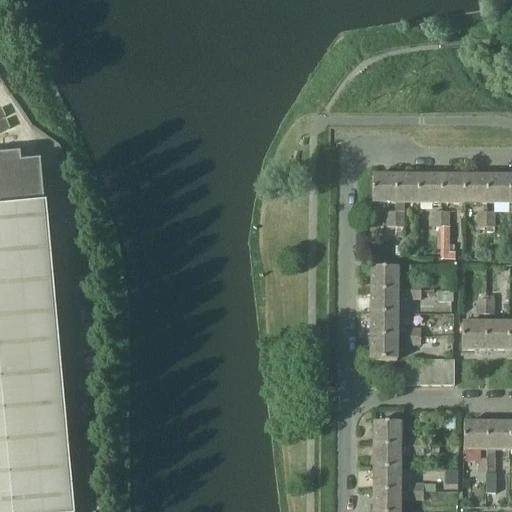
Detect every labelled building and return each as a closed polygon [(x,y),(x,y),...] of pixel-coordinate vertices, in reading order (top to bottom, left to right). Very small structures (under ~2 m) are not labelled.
[(0,511),(72,511),(45,208),(42,208),(42,206),(38,163),(0,167),(0,511)] [(372,178),(372,205),(395,205),(395,178),(372,178)] [(395,229),(395,238),(403,238),(403,205),(418,205),(418,178),(395,178),(395,205),(395,214),(395,229)] [(418,178),(418,205),(441,205),(441,179),(418,178)] [(441,179),(441,205),(463,205),(464,179),(441,179)] [(464,179),(463,205),(486,206),(486,179),(464,179)] [(486,179),(486,206),(509,206),(509,179),(486,179)] [(387,258),(394,258),(395,214),(386,214),(386,229),(387,228),(387,258)] [(449,214),(440,214),(440,229),(441,229),(440,259),(442,259),(441,262),(454,262),(454,254),(449,254),(449,214)] [(477,229),(486,229),(486,214),(477,214),(477,229)] [(486,229),(487,235),(494,235),(494,229),(495,229),(495,214),(486,214),(486,229)] [(371,270),(370,293),(397,294),(397,293),(397,270),(371,270)] [(405,284),(405,294),(421,294),(421,284),(405,284)] [(370,293),(370,316),(397,316),(397,302),(405,302),(405,294),(397,293),(397,294),(370,293)] [(453,304),(453,293),(437,293),(436,304),(453,304)] [(405,294),(405,302),(421,302),(421,294),(405,294)] [(494,302),(484,302),(484,317),(494,317),(494,302)] [(370,316),(370,339),(397,339),(397,316),(370,316)] [(462,325),(462,352),(476,352),(481,352),(485,352),(485,325),(462,325)] [(485,325),(485,352),(489,352),(494,352),(508,352),(508,326),(485,325)] [(405,330),(405,340),(421,340),(421,330),(405,330)] [(370,339),(370,362),(397,362),(397,339),(370,339)] [(421,348),(421,340),(405,340),(405,348),(421,348)] [(404,362),(404,388),(416,388),(416,362),(404,362)] [(416,388),(429,388),(429,362),(416,362),(416,388)] [(441,362),(429,362),(429,388),(441,388),(441,362)] [(441,388),(454,388),(454,362),(441,362),(441,388)] [(444,417),(445,431),(457,431),(457,417),(444,417)] [(373,425),(373,448),(400,448),(400,425),(373,425)] [(464,425),(463,452),(487,452),(487,426),(464,425)] [(487,476),(486,496),(495,496),(495,452),(510,453),(510,426),(487,426),(487,452),(487,461),(487,476)] [(409,448),(424,448),(424,440),(409,440),(409,448)] [(373,448),(373,471),(400,471),(400,456),(409,456),(409,457),(423,457),(424,448),(409,448),(400,448),(373,448)] [(487,476),(487,461),(477,461),(477,476),(487,476)] [(373,471),(373,494),(423,494),(423,486),(400,485),(400,471),(373,471)] [(373,494),(372,511),(399,511),(400,502),(423,502),(423,494),(373,494)]
